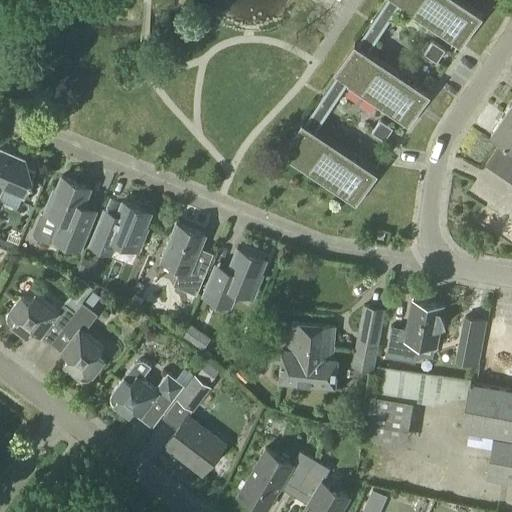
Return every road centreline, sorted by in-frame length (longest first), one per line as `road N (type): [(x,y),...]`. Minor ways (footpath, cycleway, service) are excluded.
road 1 (residential): [(457,270),(283,233),(0,116)]
road 2 (residential): [(432,172),(511,42)]
road 3 (residential): [(183,511),(63,419)]
